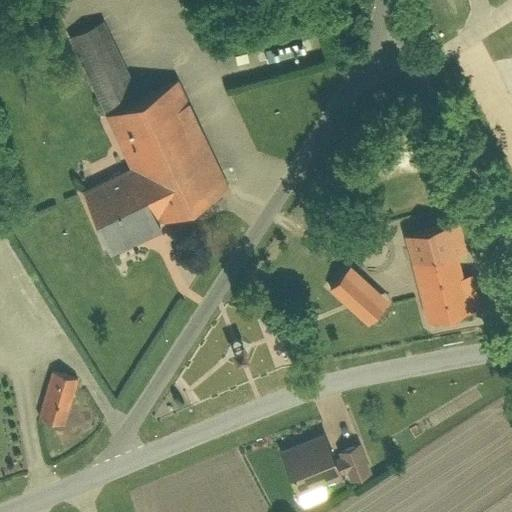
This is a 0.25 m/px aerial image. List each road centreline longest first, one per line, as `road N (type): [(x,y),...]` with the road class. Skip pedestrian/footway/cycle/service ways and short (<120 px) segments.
road 1 (residential): [(388,21),(113,469)]
road 2 (tertiary): [(511,342),(482,340),(334,382),(113,469)]
road 3 (residential): [(511,281),(388,21)]
